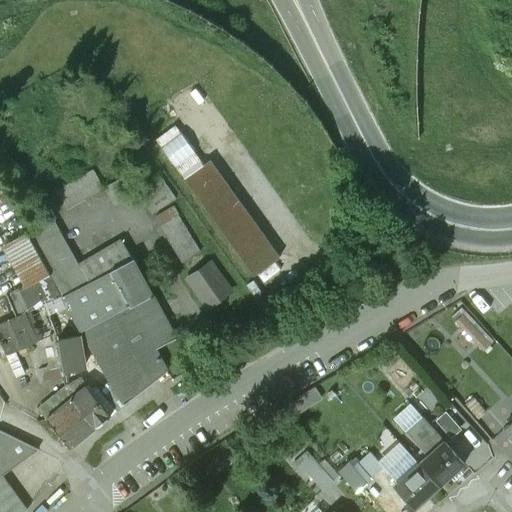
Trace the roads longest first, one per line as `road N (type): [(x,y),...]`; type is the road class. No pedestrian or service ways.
road 1 (residential): [(511,276),(474,281),(244,395),(81,511)]
road 2 (motorway): [(511,228),(449,221),(409,200),(378,165),(312,35)]
road 3 (track): [(108,486),(0,421)]
